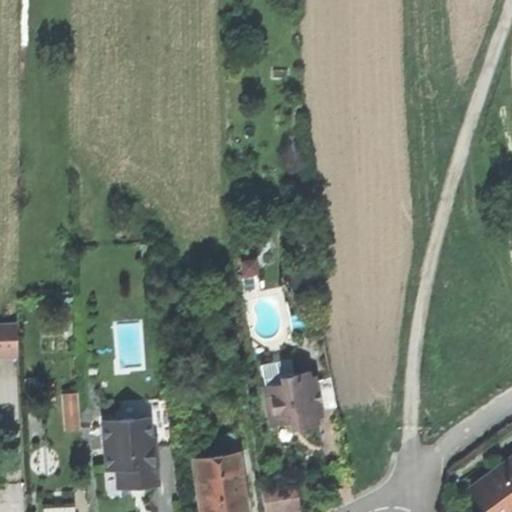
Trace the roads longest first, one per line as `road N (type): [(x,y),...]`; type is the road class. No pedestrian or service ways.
road 1 (track): [(511,6),(434,249),(412,377),(410,483)]
road 2 (track): [(401,507),(426,459),(511,398)]
